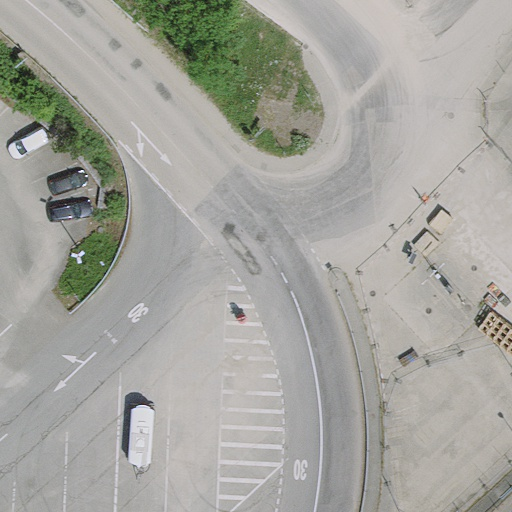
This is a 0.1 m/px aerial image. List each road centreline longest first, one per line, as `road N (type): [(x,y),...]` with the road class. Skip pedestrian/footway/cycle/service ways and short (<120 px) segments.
road 1 (unclassified): [(224,207),(0,425)]
road 2 (unclassified): [(224,207),(98,65),(20,0)]
road 3 (unclassified): [(316,511),(318,369),(296,301),(264,252)]
road 4 (unclassified): [(404,131),(264,0)]
road 5 (unclassified): [(404,131),(264,252)]
road 6 (unclassified): [(511,15),(404,131)]
